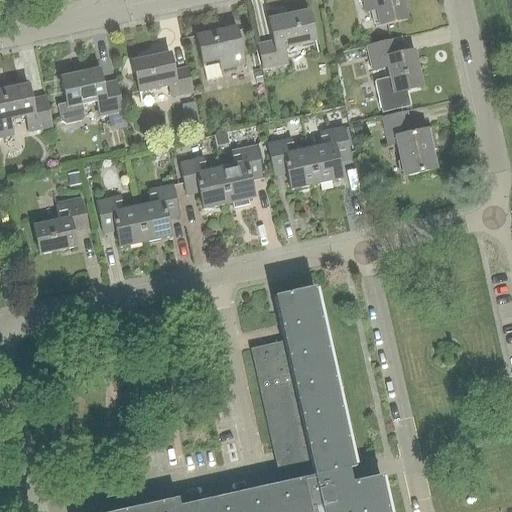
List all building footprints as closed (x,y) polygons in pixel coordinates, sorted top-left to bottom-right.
[(374,28),(406,21),(400,0),(360,0),(364,13),(370,12),(374,28)] [(313,41),(307,12),(267,21),(271,42),(256,46),(262,70),(286,64),(282,48),(313,41)] [(201,69),(203,69),(206,82),(220,79),(218,72),(243,66),(235,27),(194,36),(201,69)] [(374,82),(381,114),(409,108),(406,91),(421,88),(412,50),(395,54),(392,40),(365,46),(371,72),(386,68),(388,79),(374,82)] [(169,98),(191,93),(186,68),(172,71),(168,54),(130,63),(137,93),(166,86),(169,98)] [(101,85),(98,70),(59,78),(64,104),(56,106),(60,122),(64,125),(80,122),(83,117),(81,105),(94,102),(97,117),(121,112),(115,82),(101,85)] [(8,121),(24,117),(27,133),(51,128),(44,98),(30,101),(27,85),(0,91),(0,138),(12,136),(8,121)] [(427,144),(433,143),(430,129),(410,134),(405,113),(381,118),(387,145),(395,144),(402,177),(433,170),(427,144)] [(306,150),(314,185),(340,179),(335,158),(347,155),(341,128),(318,134),(321,146),(306,150)] [(289,191),(314,185),(306,150),(293,153),(290,140),(265,145),(271,172),(284,169),(289,191)] [(233,165),(219,168),(226,204),(231,203),(233,208),(248,205),(247,200),(253,198),(248,177),(260,174),(254,148),(230,153),(233,165)] [(201,210),(226,204),(219,168),(205,172),(202,159),(177,164),(183,191),(196,188),(201,210)] [(136,208),(144,243),(169,237),(165,215),(176,213),(171,186),(146,191),(149,205),(136,208)] [(118,248),(144,243),(136,208),(120,211),(117,198),(94,203),(100,229),(113,226),(118,248)] [(72,235),(86,232),(79,203),(55,208),(57,221),(31,227),(37,257),(75,249),(72,235)] [(282,343),(291,385),(310,470),(277,478),(279,485),(178,507),(176,500),(139,508),(135,493),(104,500),(106,511),(387,511),(379,477),(355,482),(312,289),(272,298),(282,343)] [(291,385),(282,343),(249,350),(258,392),(291,385)] [(310,470),(291,385),(258,392),(277,478),(310,470)]
